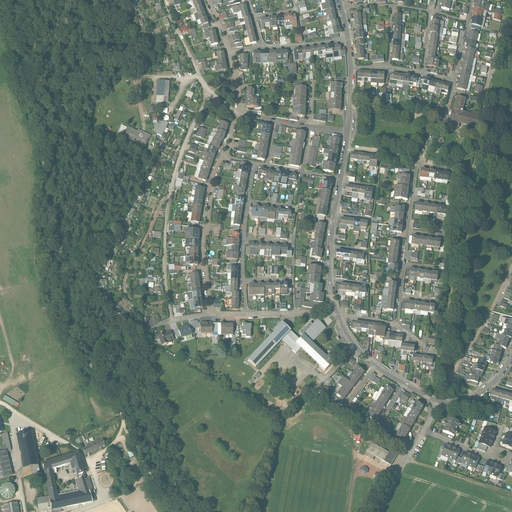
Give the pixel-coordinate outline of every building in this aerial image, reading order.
[(180,5),(178,0),(172,0),(173,0),(172,0),(167,0),(169,8),(180,5)] [(198,0),(197,0),(192,2),(194,8),(200,6),(198,0)] [(213,0),(215,9),(218,9),(217,5),(222,4),(220,0),(213,0)] [(451,2),(443,1),(443,3),(441,3),(441,5),(442,6),(441,9),(449,11),(451,2)] [(484,3),(476,1),(476,3),(474,3),(474,5),(475,6),(474,9),(482,11),(487,12),(489,4),(484,3)] [(332,9),(331,2),(325,4),(321,5),(322,11),(326,10),(332,9)] [(200,6),(194,8),(196,15),(203,12),(200,6)] [(245,6),(232,9),(232,12),(234,12),(235,15),(233,15),(233,16),(241,14),(247,12),(245,6)] [(482,11),(474,9),(474,11),(472,10),(472,13),(473,13),(472,17),(474,17),(482,19),(485,20),(487,12),(482,11)] [(203,12),(196,15),(199,21),(205,19),(203,12)] [(292,28),(297,27),(295,16),(291,17),(291,14),(286,15),(286,17),(283,17),(284,22),(285,27),(290,26),(290,24),(291,24),(292,28)] [(272,19),(272,17),(269,17),(270,19),(268,20),(269,24),(270,29),(277,28),(276,23),(275,18),(272,19)] [(482,19),(474,17),(473,19),(472,19),(471,22),(472,22),(472,25),(480,27),(482,19)] [(199,21),(196,22),(198,28),(202,27),(208,25),(207,24),(209,24),(208,21),(206,21),(205,19),(199,21)] [(335,21),(329,23),(326,23),(327,27),(331,26),(332,29),(338,27),(337,21),(335,21)] [(245,26),(242,27),(243,33),(247,32),(253,31),(251,25),(245,26)] [(332,29),(328,30),(330,36),(334,35),(337,34),(342,33),(341,30),(339,31),(338,27),(332,29)] [(214,32),(204,34),(206,41),(209,40),(216,39),(214,32)] [(470,32),(469,35),(468,34),(467,37),(468,37),(468,40),(476,42),(478,34),(470,32)] [(231,35),(233,42),(236,42),(237,48),(241,47),(239,34),(231,35)] [(248,39),(244,40),(246,46),(256,44),(254,37),(248,39)] [(216,39),(209,40),(211,47),(217,45),(216,39)] [(476,42),(468,40),(467,43),(466,42),(465,45),(467,45),(466,49),(467,49),(474,51),(476,42)] [(328,48),(328,47),(326,47),(326,49),(324,49),(324,52),(325,59),(333,58),(332,53),(332,48),(328,48)] [(305,48),(303,48),(303,50),(301,51),(302,55),(303,60),(305,60),(305,59),(310,58),(309,54),(309,50),(306,50),(305,48)] [(474,51),(467,49),(467,51),(465,51),(465,53),(466,53),(465,57),(473,59),(475,51),(474,51)] [(281,50),(278,50),(278,52),(275,52),(275,53),(276,62),(286,61),(287,61),(287,57),(287,56),(286,52),(281,52),(281,50)] [(264,51),(262,51),(262,53),(260,54),(261,64),(268,63),(268,53),(265,53),(264,51)] [(272,51),(270,51),(270,53),(268,53),(268,63),(276,63),(276,62),(275,53),(272,53),(272,51)] [(257,52),(254,52),(254,54),(252,54),(253,64),(261,64),(260,54),(260,53),(257,54),(257,52)] [(367,56),(363,56),(363,53),(357,54),(358,60),(363,60),(363,61),(367,61),(367,56)] [(243,57),(239,57),(240,71),(248,70),(247,56),(246,56),(245,55),(243,55),(243,57)] [(473,59),(465,57),(465,59),(463,59),(463,61),(464,62),(463,65),(471,67),(473,59)] [(434,60),(428,60),(427,66),(438,68),(439,61),(434,60)] [(471,67),(463,65),(463,67),(461,67),(461,70),(462,70),(461,73),(469,75),(471,67)] [(469,75),(461,73),(461,75),(460,75),(459,77),(460,77),(459,81),(468,83),(469,75)] [(417,78),(411,77),(409,86),(419,88),(420,79),(417,78)] [(430,81),(424,79),(423,80),(422,85),(422,88),(425,88),(425,86),(429,87),(430,81)] [(468,83),(459,81),(459,83),(458,82),(457,85),(458,85),(457,89),(466,91),(468,83)] [(443,84),(437,82),(435,88),(434,93),(440,95),(441,90),(443,84)] [(169,84),(157,83),(155,103),(157,104),(157,108),(167,109),(169,84)] [(341,85),(330,85),(330,89),(331,89),(331,93),(340,94),(340,89),(341,89),(341,85)] [(304,88),(295,88),(295,97),(305,98),(305,88),(304,88)] [(331,93),(330,93),(330,99),(328,99),(328,102),(329,102),(340,103),(340,94),(331,93)] [(295,97),(294,107),(295,107),(304,108),(305,98),(295,97)] [(458,98),(454,110),(462,112),(465,100),(458,98)] [(253,99),(246,99),(246,107),(254,107),(258,108),(258,100),(253,99)] [(340,103),(329,102),(328,106),(328,111),(340,111),(340,103)] [(304,108),(295,107),(295,112),(293,112),(293,117),(298,117),(304,118),(304,117),(304,113),(304,108)] [(472,115),(462,112),(454,110),(453,110),(449,125),(459,128),(460,124),(476,128),(479,114),(473,113),(472,115)] [(161,139),(168,125),(162,123),(162,124),(160,123),(159,125),(158,125),(157,126),(153,126),(154,135),(161,139)] [(228,125),(220,123),(217,131),(225,134),(228,125)] [(270,128),(263,126),(261,134),(269,136),(270,128)] [(137,133),(127,129),(123,139),(145,148),(148,139),(150,140),(151,137),(138,131),(137,133)] [(225,134),(217,131),(216,135),(212,133),(210,138),(213,139),(221,141),(222,142),(225,134)] [(305,133),(297,132),(296,141),(303,142),(305,133)] [(269,136),(261,134),(259,143),(267,144),(269,136)] [(339,140),(331,138),(331,142),(328,142),(327,145),(330,146),(330,147),(338,148),(339,140)] [(221,141),(213,139),(211,147),(217,149),(218,150),(221,141)] [(303,142),(296,141),(294,149),(302,150),(303,142)] [(267,144),(259,143),(259,146),(255,146),(254,151),(258,151),(266,153),(267,144)] [(211,147),(205,145),(204,149),(203,149),(202,153),(206,155),(214,157),(217,149),(211,147)] [(338,148),(330,147),(330,148),(328,148),(329,147),(323,146),(322,149),(324,150),(323,154),(328,155),(336,157),(338,148)] [(302,150),(294,149),(293,157),(300,159),(302,150)] [(266,153),(258,151),(256,160),(264,161),(266,153)] [(214,157),(206,155),(205,159),(201,157),(200,162),(203,163),(211,166),(214,157)] [(336,157),(328,155),(328,159),(323,158),(322,163),(323,163),(327,164),(335,165),(336,157)] [(377,157),(371,156),(369,166),(369,167),(376,168),(377,157)] [(300,159),(293,157),(291,166),(299,167),(300,159)] [(211,166),(203,163),(200,171),(208,174),(211,166)] [(327,164),(323,163),(322,171),(333,173),(335,165),(327,164)] [(245,167),(239,166),(239,170),(242,170),(241,173),(247,175),(249,168),(247,168),(245,167)] [(271,170),(268,170),(268,172),(266,171),(265,176),(264,181),(272,183),(273,177),(273,173),(271,172),(271,170)] [(425,170),(421,170),(420,178),(424,179),(424,178),(428,178),(429,172),(425,171),(425,170)] [(208,174),(200,171),(197,180),(205,182),(208,174)] [(436,173),(433,172),(433,171),(429,171),(429,172),(428,178),(428,179),(432,180),(432,179),(435,179),(436,173)] [(440,172),(436,172),(436,173),(435,179),(435,180),(439,181),(439,180),(443,180),(444,174),(443,174),(440,173),(440,172)] [(329,183),(324,182),(322,191),(330,192),(331,183),(329,183)] [(239,186),(235,185),(233,192),(235,192),(244,194),(245,187),(239,186)] [(203,189),(196,188),(194,197),(202,198),(203,189)] [(372,190),(366,189),(365,195),(364,200),(371,201),(372,190)] [(330,192),(322,191),(321,199),(328,200),(330,192)] [(202,198),(194,197),(193,205),(201,207),(202,198)] [(236,200),(231,199),(231,206),(235,206),(242,207),(243,201),(236,200)] [(328,200),(321,199),(319,207),(327,209),(328,200)] [(420,204),(416,203),(415,212),(419,212),(419,211),(423,212),(424,205),(423,205),(420,205),(420,204)] [(428,205),(424,204),(423,205),(424,205),(423,212),(422,213),(427,213),(427,212),(430,213),(431,206),(428,206),(428,205)] [(193,205),(188,205),(187,213),(192,214),(200,215),(201,207),(193,205)] [(438,207),(435,207),(435,206),(431,205),(431,206),(430,213),(430,214),(434,214),(434,213),(437,214),(438,207)] [(445,207),(438,206),(438,207),(437,214),(437,215),(443,216),(443,220),(449,221),(451,210),(444,209),(445,207)] [(262,207),(262,209),(260,208),(260,213),(259,219),(266,219),(268,209),(265,209),(265,207),(262,207)] [(327,209),(319,207),(317,216),(324,217),(325,217),(327,209)] [(270,210),(268,209),(266,219),(274,220),(275,210),(272,210),(272,208),(270,208),(270,210)] [(280,209),(278,209),(277,211),(275,210),(274,220),(277,221),(277,215),(282,216),(283,211),(280,211),(280,209)] [(286,212),(283,211),(282,216),(282,219),(294,220),(295,215),(290,215),(290,212),(288,212),(289,210),(286,210),(286,212)] [(200,215),(192,214),(191,223),(198,224),(200,215)] [(126,218),(123,226),(129,228),(131,220),(126,218)] [(325,225),(317,224),(315,232),(323,234),(325,225)] [(198,232),(185,231),(185,240),(197,240),(198,232)] [(323,234),(315,232),(314,241),(322,242),(323,234)] [(417,237),(413,237),(411,245),(416,246),(416,245),(419,245),(420,239),(416,238),(417,237)] [(427,240),(424,239),(424,238),(420,238),(420,239),(419,245),(419,246),(423,246),(423,245),(426,246),(427,240)] [(431,239),(427,239),(427,240),(426,246),(426,247),(430,247),(430,246),(434,247),(435,241),(431,240),(431,239)] [(197,240),(185,240),(185,249),(189,249),(197,249),(197,240)] [(322,242),(314,241),(312,250),(314,250),(320,251),(322,242)] [(320,251),(314,250),(312,258),(320,260),(322,251),(320,251)] [(189,257),(185,257),(184,266),(189,266),(197,266),(197,257),(189,257)] [(320,268),(308,267),(307,275),(311,276),(319,277),(320,268)] [(414,270),(410,269),(409,272),(409,278),(408,278),(408,283),(416,284),(416,279),(417,271),(414,271),(414,270)] [(424,272),(421,272),(421,271),(417,270),(417,271),(416,279),(420,279),(420,278),(424,279),(425,272),(424,272)] [(429,272),(424,271),(424,272),(425,272),(424,279),(423,280),(428,280),(428,279),(431,280),(432,273),(428,273),(429,272)] [(197,274),(189,275),(191,284),(198,283),(197,274)] [(319,277),(311,276),(310,284),(314,285),(318,285),(319,277)] [(198,283),(191,284),(192,292),(199,291),(198,283)] [(284,283),(282,283),(282,285),(279,285),(279,290),(279,295),(285,295),(285,291),(287,291),(287,289),(287,287),(287,285),(284,285),(284,283)] [(347,285),(340,284),(339,295),(345,296),(346,292),(347,285)] [(318,285),(314,285),(313,293),(314,293),(320,294),(322,286),(318,285)] [(199,291),(192,292),(193,301),(201,300),(199,291)] [(320,294),(314,293),(313,302),(321,303),(322,304),(323,297),(322,297),(322,295),(320,294)] [(201,300),(193,301),(194,309),(202,308),(201,300)] [(411,302),(407,302),(406,305),(406,310),(410,311),(410,310),(413,310),(414,304),(411,303),(411,302)] [(418,303),(414,303),(414,304),(413,310),(413,311),(417,312),(417,311),(421,311),(422,305),(421,305),(418,304),(418,303)] [(426,304),(421,304),(421,305),(422,305),(421,311),(420,312),(425,313),(425,312),(428,312),(429,306),(425,305),(426,304)] [(180,307),(172,308),(174,316),(182,314),(181,311),(180,307)] [(120,322),(125,317),(118,310),(113,314),(120,322)] [(152,318),(144,319),(145,326),(153,325),(152,318)] [(274,333),(248,361),(255,368),(281,340),(295,353),(301,347),(320,364),(319,365),(324,371),(334,361),(328,356),(326,358),(312,344),(327,329),(317,321),(303,336),(299,341),(289,332),(290,331),(282,323),(273,332),(274,333)] [(362,323),(355,322),(355,323),(354,328),(353,327),(353,330),(357,330),(356,332),(361,332),(361,328),(362,323)] [(211,324),(200,324),(200,334),(212,334),(211,324)] [(251,330),(251,325),(245,325),(245,324),(242,324),(242,329),(240,329),(240,332),(242,332),(242,336),(245,336),(245,338),(250,338),(250,330),(251,330)] [(511,326),(508,326),(505,324),(503,329),(505,329),(505,330),(507,331),(511,333),(511,332),(511,326)] [(232,325),(220,325),(220,334),(228,334),(228,336),(232,336),(232,325)] [(381,326),(375,325),(374,331),(376,332),(376,337),(384,338),(386,328),(381,327),(381,326)] [(188,327),(185,328),(178,331),(181,340),(185,338),(185,337),(191,335),(189,330),(188,327)] [(507,331),(505,330),(505,331),(502,330),(501,335),(503,336),(509,338),(510,338),(511,333),(507,331)] [(170,333),(164,336),(164,335),(158,337),(159,341),(161,347),(167,345),(166,343),(173,341),(170,333)] [(501,336),(497,334),(495,340),(500,341),(507,343),(509,338),(503,336),(501,335),(501,336)] [(390,335),(389,341),(388,346),(395,347),(396,342),(396,336),(390,335)] [(493,351),(489,350),(488,356),(499,359),(500,354),(493,351)] [(351,356),(342,365),(345,367),(349,363),(352,359),(353,358),(351,356)] [(488,356),(487,356),(485,361),(486,362),(498,365),(499,362),(498,362),(499,359),(488,356)] [(433,359),(426,358),(425,366),(425,367),(432,368),(433,359)] [(477,365),(474,364),(473,370),(483,373),(484,367),(477,365)] [(358,367),(353,374),(359,379),(364,372),(358,367)] [(473,370),(472,370),(470,375),(472,376),(474,376),(479,378),(481,379),(483,373),(473,370)] [(258,373),(248,381),(257,391),(267,382),(258,373)] [(353,374),(348,381),(354,386),(359,379),(353,374)] [(372,374),(368,380),(372,383),(372,382),(375,378),(376,376),(372,374)] [(479,378),(474,376),(472,376),(470,381),(478,384),(479,378)] [(347,382),(343,380),(339,386),(342,388),(349,393),(354,386),(348,381),(347,382)] [(342,388),(337,395),(343,400),(349,393),(342,388)] [(393,392),(386,388),(382,395),(389,399),(393,392)] [(266,397),(265,395),(266,394),(264,391),(262,394),(260,392),(256,395),(262,401),(266,397)] [(410,396),(405,393),(401,399),(406,403),(410,396)] [(14,402),(4,395),(2,399),(12,405),(14,402)] [(389,399),(382,395),(377,403),(384,407),(389,399)] [(339,401),(333,397),(330,402),(336,405),(339,401)] [(384,407),(377,403),(373,410),(380,414),(384,407)] [(423,407),(416,403),(414,407),(411,405),(408,409),(412,411),(419,415),(423,407)] [(373,410),(368,418),(375,422),(380,414),(373,410)] [(419,415),(412,411),(408,418),(414,422),(419,415)] [(385,418),(381,426),(385,428),(389,420),(385,418)] [(414,422),(408,418),(403,426),(410,430),(414,422)] [(448,418),(446,424),(445,423),(444,426),(445,427),(443,432),(454,437),(459,423),(448,418)] [(496,425),(487,422),(485,428),(493,431),(496,425)] [(410,430),(403,426),(399,433),(404,437),(406,437),(410,430)] [(493,431),(485,428),(486,429),(485,432),(484,431),(482,436),(493,440),(495,436),(496,432),(493,431)] [(10,451),(6,433),(1,434),(3,442),(4,441),(6,452),(10,451)] [(404,437),(399,433),(395,440),(401,443),(404,437)] [(511,435),(508,434),(507,433),(503,445),(511,448),(511,435)] [(75,440),(77,444),(85,441),(83,436),(75,440)] [(493,440),(482,436),(480,440),(481,440),(480,443),(479,443),(487,447),(490,448),(492,444),(493,440)] [(31,437),(18,440),(23,469),(37,465),(31,437)] [(102,440),(95,444),(98,450),(105,446),(102,441),(102,440)] [(389,453),(372,443),(366,452),(371,454),(372,453),(381,459),(381,460),(390,466),(398,453),(391,449),(389,453)] [(487,447),(479,443),(477,449),(485,452),(487,447)] [(95,444),(82,450),(85,456),(98,450),(95,444)] [(443,451),(441,456),(448,459),(453,448),(446,445),(443,451)] [(460,451),(453,448),(448,459),(455,462),(457,457),(460,451)] [(6,452),(0,452),(0,478),(11,476),(6,452)] [(85,482),(84,477),(77,479),(81,492),(78,492),(79,495),(58,499),(52,470),(73,463),(76,475),(83,473),(79,461),(77,453),(43,464),(44,472),(49,498),(37,500),(38,511),(51,510),(51,511),(60,511),(60,509),(91,503),(91,502),(95,501),(93,494),(92,494),(89,481),(85,482)] [(463,459),(461,464),(468,467),(472,456),(465,453),(463,459)] [(472,456),(468,467),(475,469),(479,458),(472,456)] [(488,462),(483,473),(490,475),(494,464),(488,462)] [(501,467),(494,464),(490,475),(497,478),(499,473),(501,467)] [(0,488),(0,490),(0,492),(2,495),(4,496),(7,497),(10,497),(12,495),(14,492),(15,490),(14,487),(12,484),(10,483),(7,482),(4,483),(2,484),(0,487),(0,488)] [(17,511),(16,503),(4,505),(5,511),(17,511)]
